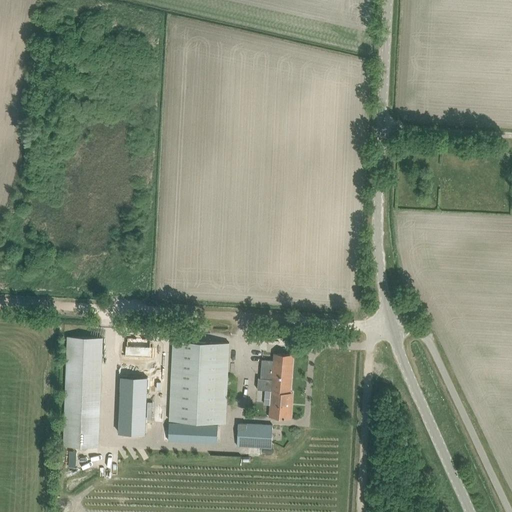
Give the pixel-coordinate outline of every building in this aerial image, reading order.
[(67,335),(63,445),(99,446),(103,336),(67,335)] [(123,344),(123,353),(149,354),(149,345),(148,345),(148,337),(124,336),(124,344),(123,344)] [(226,422),(227,395),(230,342),(172,339),(169,420),(226,422)] [(270,405),(270,407),(269,417),(291,418),(292,406),(288,406),(289,393),(290,393),(293,354),(274,353),(274,360),(262,359),(261,378),(258,378),(258,389),(266,390),(265,404),(270,405)] [(148,374),(122,373),(120,429),(146,430),(148,374)] [(169,421),(168,440),(217,443),(218,424),(169,421)] [(160,472),(229,476),(239,476),(240,461),(245,462),(246,446),(272,448),(273,425),(239,423),(237,461),(161,457),(160,472)] [(139,503),(149,503),(150,491),(140,491),(139,503)]
